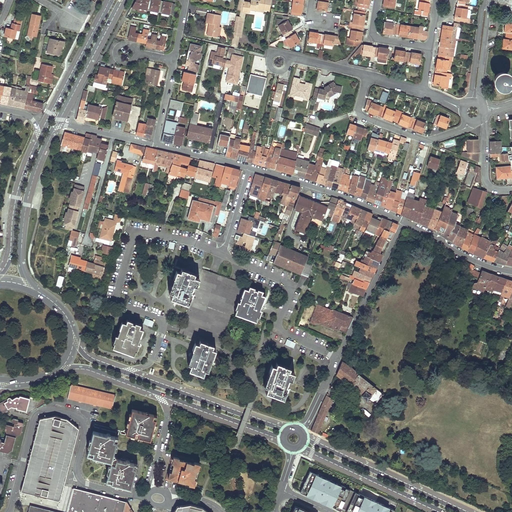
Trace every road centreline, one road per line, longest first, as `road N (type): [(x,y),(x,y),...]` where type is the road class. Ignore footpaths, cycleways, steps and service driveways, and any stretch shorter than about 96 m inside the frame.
road 1 (residential): [(222,252),(146,232),(133,237),(115,301),(162,327),(150,362),(120,369)]
road 2 (residential): [(149,496),(80,480),(83,423),(48,410),(33,420),(9,511)]
road 3 (residential): [(222,252),(286,280),(276,327),(336,358)]
road 4 (tertiary): [(290,431),(120,369)]
road 5 (tertiary): [(462,511),(301,437)]
road 6 (tertiary): [(30,287),(20,258),(22,227),(56,126)]
road 7 (residential): [(249,168),(403,221)]
road 8 (tertiary): [(297,445),(443,511)]
road 9 (tertiary): [(109,0),(36,140)]
road 10 (residential): [(336,358),(403,221)]
road 11 (tertiary): [(56,126),(121,0)]
road 12 (tertiary): [(156,392),(286,440)]
road 13 (tertiary): [(36,140),(0,273)]
road 14 (residential): [(366,75),(363,116),(421,139),(452,132)]
road 15 (residential): [(403,221),(475,260),(511,270)]
